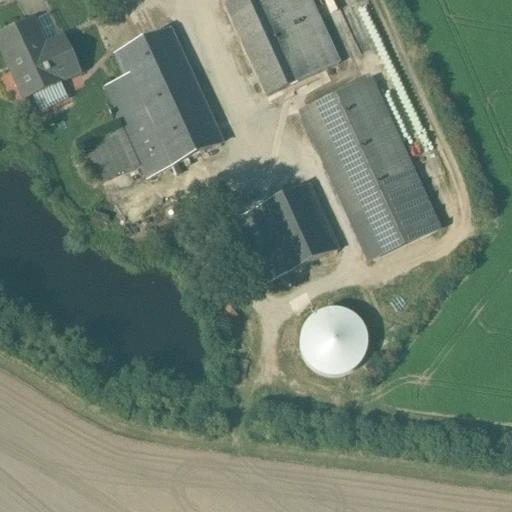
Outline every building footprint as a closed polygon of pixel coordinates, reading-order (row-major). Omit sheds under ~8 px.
[(221,0),(266,98),(338,66),(308,0),(221,0)] [(32,22),(0,36),(0,47),(25,101),(61,85),(60,83),(44,48),(32,22)] [(170,32),(114,57),(138,110),(120,119),(147,179),(221,146),(170,32)] [(63,39),(44,48),(60,83),(79,74),(63,39)] [(368,83),(300,115),(368,263),(437,232),(368,83)] [(308,188),(236,221),(266,286),(338,253),(308,188)] [(321,315),(321,330),(328,331),(328,343),(318,343),(318,376),(363,376),(363,315),(321,315)]
